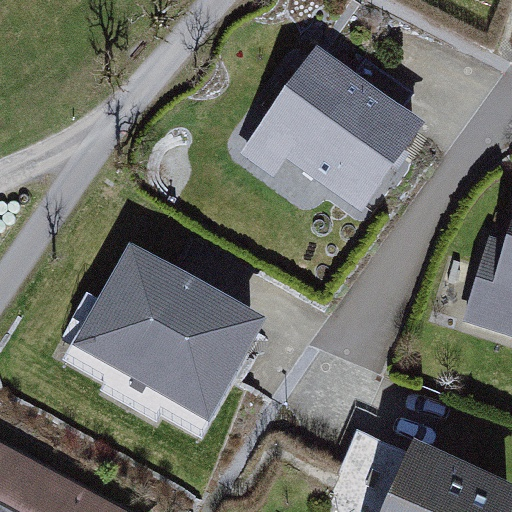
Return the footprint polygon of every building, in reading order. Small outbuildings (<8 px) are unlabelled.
[(442,136),(327,54),(239,174),(307,224),(336,216),(364,234),(442,136)] [(511,246),(495,241),(468,331),(511,343),(511,246)] [(281,328),(146,255),(115,310),(99,301),(61,371),(110,398),(101,413),(163,447),(169,436),(210,458),(281,328)] [(511,511),(511,486),(421,450),(416,463),(362,441),(333,511),(511,511)] [(110,511),(0,456),(0,511),(110,511)]
